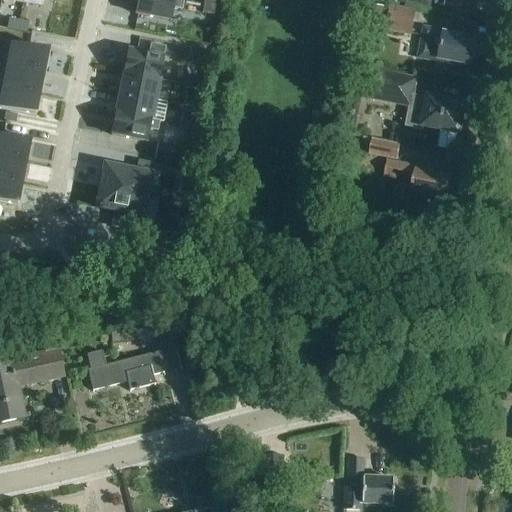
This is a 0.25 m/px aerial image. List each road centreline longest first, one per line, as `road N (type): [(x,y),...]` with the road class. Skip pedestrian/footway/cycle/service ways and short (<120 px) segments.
road 1 (unclassified): [(0,476),(368,397),(466,399)]
road 2 (residential): [(90,0),(49,235),(0,243)]
road 3 (unclassified): [(466,399),(511,171)]
